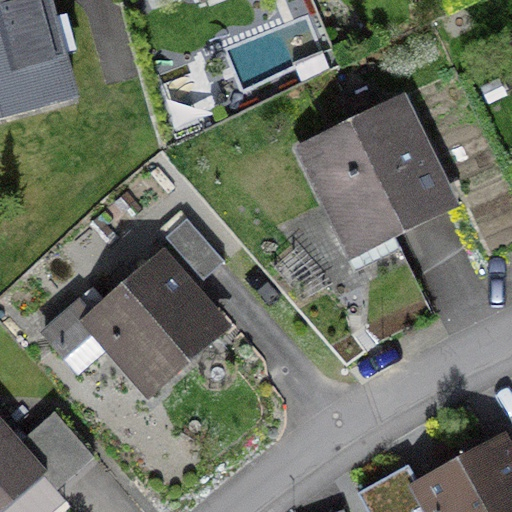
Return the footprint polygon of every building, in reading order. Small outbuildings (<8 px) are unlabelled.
[(49,0),(0,0),(0,128),(79,107),(49,0)] [(195,0),(199,9),(219,0),(195,0)] [(405,102),(296,152),(349,265),(457,216),(405,102)] [(186,229),(168,245),(203,285),(221,269),(186,229)] [(160,255),(75,330),(144,408),(229,333),(160,255)] [(0,423),(0,511),(15,511),(50,486),(0,423)] [(413,493),(422,511),(511,511),(511,448),(508,441),(413,493)]
